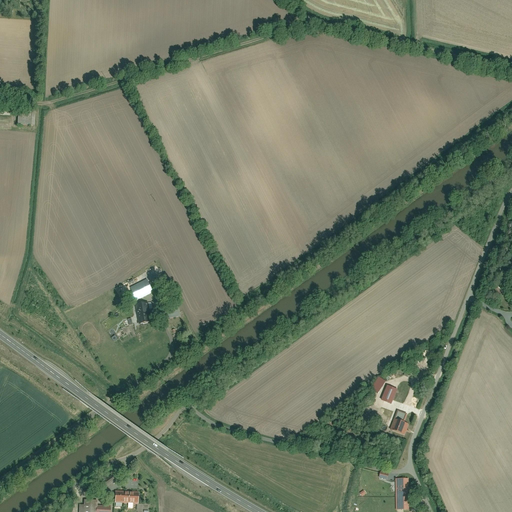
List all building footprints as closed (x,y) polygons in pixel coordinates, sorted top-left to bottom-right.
[(18,112),(17,124),(34,125),(35,113),(18,112)] [(146,280),(129,288),(136,301),(152,293),(146,280)] [(502,284),(494,290),(499,296),(507,290),(502,284)] [(151,322),(147,300),(135,303),(139,324),(151,322)] [(387,388),(382,400),(390,404),(395,391),(387,388)] [(400,408),(391,430),(404,435),(413,413),(400,408)] [(383,431),(386,421),(380,419),(378,426),(381,427),(380,430),(383,431)] [(380,472),(378,478),(387,480),(388,474),(380,472)] [(111,479),(100,487),(103,492),(114,483),(111,479)] [(408,480),(396,480),(396,510),(408,509),(408,480)] [(137,493),(114,492),(113,503),(137,504),(137,493)] [(97,502),(79,501),(78,511),(96,511),(96,507),(97,502)]
